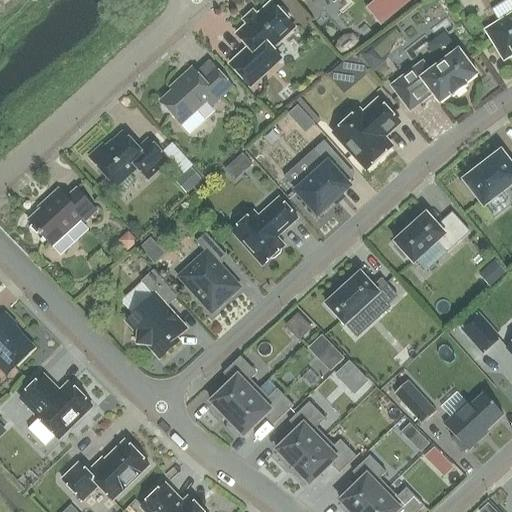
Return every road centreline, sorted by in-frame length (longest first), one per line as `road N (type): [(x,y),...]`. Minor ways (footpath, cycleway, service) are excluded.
road 1 (unclassified): [(511,94),(431,154),(156,405)]
road 2 (unclassified): [(0,176),(195,0)]
road 3 (unclassified): [(156,405),(0,251)]
road 4 (unclassified): [(288,511),(156,405)]
